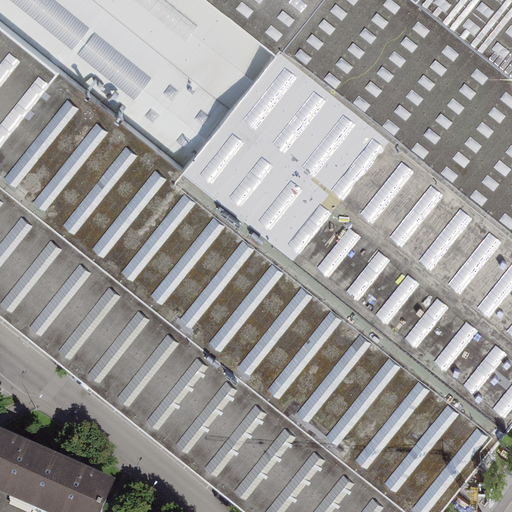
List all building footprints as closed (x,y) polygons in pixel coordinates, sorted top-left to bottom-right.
[(227,98),(105,0),(0,0),(0,11),(180,155),(227,98)] [(105,0),(227,98),(276,39),(226,0),(105,0)] [(226,0),(276,39),(511,224),(511,63),(432,0),(226,0)] [(511,0),(432,0),(511,63),(511,0)] [(0,12),(0,172),(423,511),(430,511),(490,437),(506,418),(0,12)] [(511,324),(511,224),(276,39),(227,98),(511,324)] [(180,155),(506,418),(511,412),(511,410),(511,324),(227,98),(180,155)] [(0,300),(261,511),(423,511),(0,172),(0,300)] [(0,500),(27,511),(105,511),(116,488),(0,438),(0,500)]
